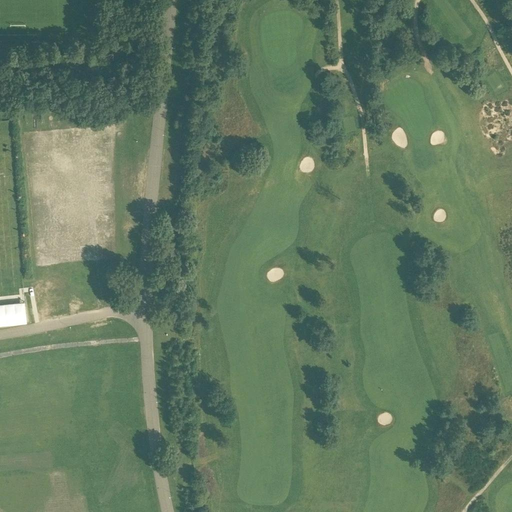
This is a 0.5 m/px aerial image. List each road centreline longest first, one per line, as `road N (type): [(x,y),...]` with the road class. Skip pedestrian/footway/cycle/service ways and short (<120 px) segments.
road 1 (unclassified): [(146,307),(171,0)]
road 2 (unclassified): [(167,511),(150,409),(146,307)]
road 3 (unclassified): [(0,335),(146,307)]
